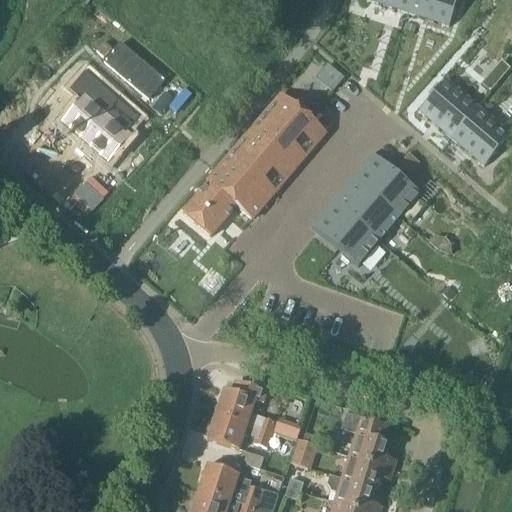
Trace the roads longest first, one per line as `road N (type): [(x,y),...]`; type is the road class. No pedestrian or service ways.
road 1 (residential): [(414,511),(441,427),(226,353),(173,361)]
road 2 (tertiary): [(173,361),(152,317),(0,183)]
road 3 (residential): [(260,260),(385,114)]
road 4 (tertiary): [(139,511),(173,404),(173,361)]
road 5 (residential): [(260,260),(289,287),(395,324)]
road 6 (residential): [(173,361),(260,260)]
